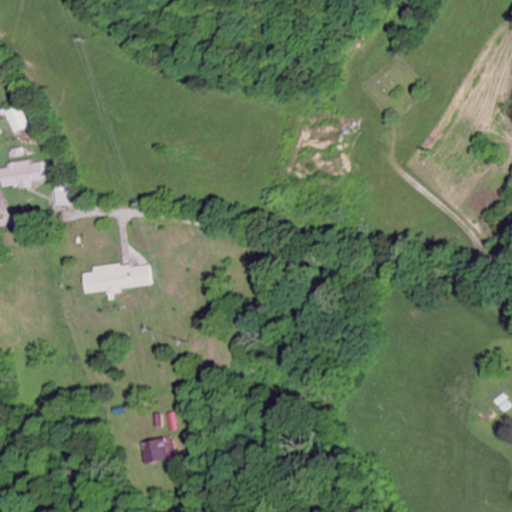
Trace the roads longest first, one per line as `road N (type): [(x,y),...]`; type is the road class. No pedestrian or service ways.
road 1 (residential): [(0,223),(134,214),(326,261),(511,271)]
road 2 (residential): [(82,215),(0,61)]
